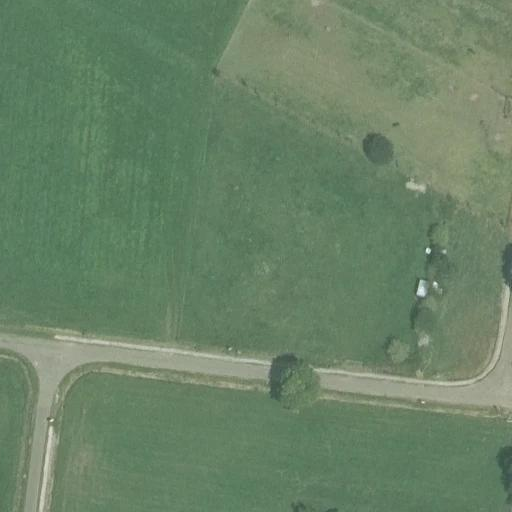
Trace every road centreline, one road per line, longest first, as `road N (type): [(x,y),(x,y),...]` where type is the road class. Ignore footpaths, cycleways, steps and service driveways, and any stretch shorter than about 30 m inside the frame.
road 1 (unclassified): [(505,400),(50,350)]
road 2 (unclassified): [(31,511),(50,350)]
